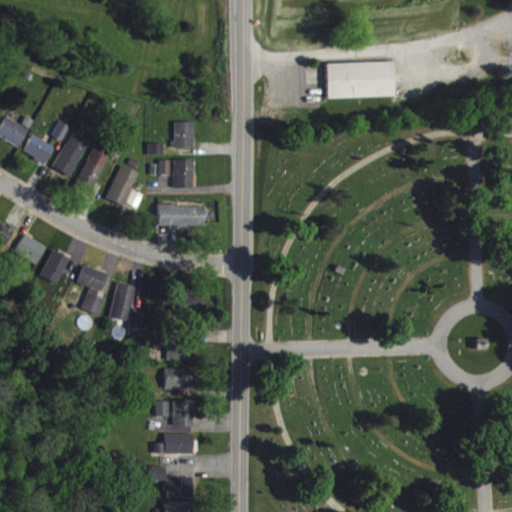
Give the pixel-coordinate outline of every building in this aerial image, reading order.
[(323,61),(324,97),(393,94),(392,60),(323,61)] [(0,145),(18,156),(29,138),(6,125),(0,135),(0,145)] [(53,146),(64,150),(70,134),(59,130),(53,146)] [(195,131),(175,131),(174,156),(195,157),(195,131)] [(70,186),(89,150),(73,141),(53,177),(70,186)] [(22,161),(45,173),(55,155),(32,143),(22,161)] [(165,152),(150,152),(150,163),(165,164),(165,152)] [(92,201),(110,165),(93,157),(76,193),(92,201)] [(175,196),(195,196),(196,168),(175,168),(175,196)] [(171,184),(172,169),(161,169),(160,183),(171,184)] [(107,207),(124,215),(139,181),(122,174),(107,207)] [(205,215),(159,213),(159,234),(170,234),(170,237),(205,238),(205,215)] [(16,237),(0,229),(0,251),(8,255),(16,237)] [(14,261),(36,275),(47,256),(25,243),(14,261)] [(70,268),(54,259),(40,286),(55,295),(70,268)] [(106,307),(99,304),(108,283),(85,273),(78,292),(89,296),(81,318),(99,325),(106,307)] [(128,331),(137,296),(119,291),(110,326),(128,331)] [(205,324),(206,304),(180,303),(179,323),(205,324)] [(130,334),(142,337),(145,323),(133,320),(130,334)] [(194,370),(194,348),(168,348),(168,370),(194,370)] [(165,378),(165,398),(195,398),(195,377),(165,378)] [(194,435),(195,409),(174,409),(174,435),(194,435)] [(169,410),(158,410),(157,425),(169,425),(169,410)] [(194,443),(165,442),(165,452),(156,452),(155,463),(194,463),(194,443)] [(151,476),(152,489),(167,489),(166,475),(151,476)] [(168,506),(194,506),(194,486),(168,486),(168,506)]
